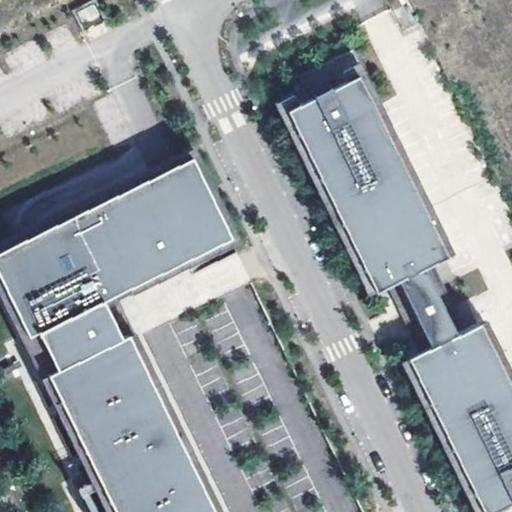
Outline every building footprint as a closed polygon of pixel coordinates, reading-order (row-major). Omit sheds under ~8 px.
[(93,3),(75,11),(80,23),(98,14),(93,3)] [(358,62),(338,71),(343,83),(356,76),(445,257),(452,253),(358,62)] [(298,104),(285,111),(373,292),(396,281),(403,295),(421,331),(428,346),(406,358),(480,511),(492,511),(496,510),(511,502),(511,395),(477,323),(454,334),(422,268),(445,257),(356,76),(343,83),(298,104)] [(293,93),(273,103),(366,295),(373,292),(285,111),(298,104),(293,93)] [(241,242),(194,147),(149,168),(37,224),(0,241),(0,302),(102,511),(223,511),(127,314),(123,306),(120,300),(241,242)] [(27,204),(37,224),(149,168),(139,149),(27,204)] [(511,376),(484,319),(477,323),(511,395),(511,376)] [(480,511),(406,358),(398,361),(472,511),(497,511),(496,510),(492,511),(480,511)]
